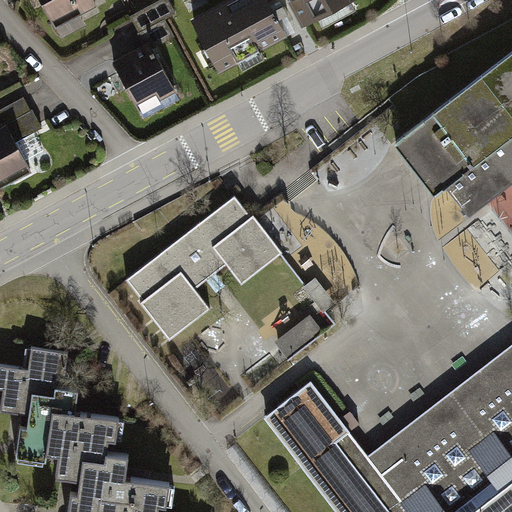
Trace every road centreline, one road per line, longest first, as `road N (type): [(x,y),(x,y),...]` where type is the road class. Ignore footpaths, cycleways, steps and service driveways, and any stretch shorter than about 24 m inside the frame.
road 1 (residential): [(148,173),(465,0)]
road 2 (residential): [(148,173),(0,14)]
road 3 (residential): [(0,253),(148,173)]
